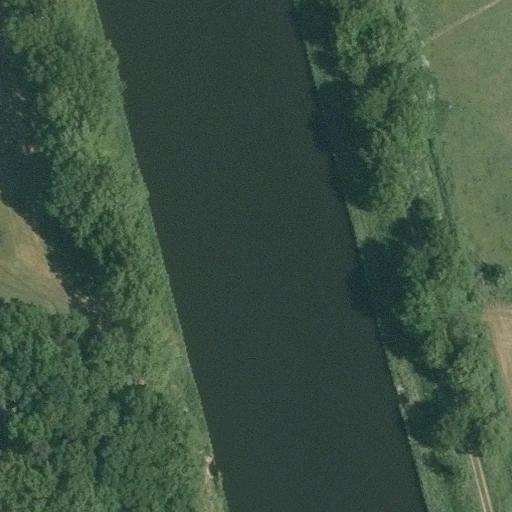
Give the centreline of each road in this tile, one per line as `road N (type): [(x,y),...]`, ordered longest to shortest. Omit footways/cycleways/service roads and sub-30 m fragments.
road 1 (unclassified): [(172,511),(40,0)]
road 2 (track): [(355,0),(487,511)]
